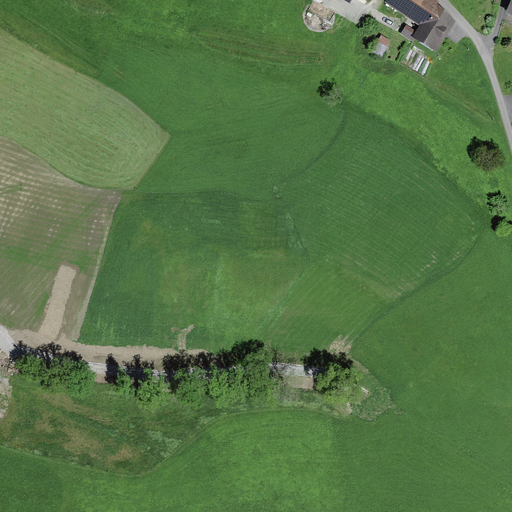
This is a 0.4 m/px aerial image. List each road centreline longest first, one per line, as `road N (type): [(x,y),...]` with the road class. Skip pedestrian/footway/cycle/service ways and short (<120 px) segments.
road 1 (unknown): [(308,365),(358,384),(511,483)]
road 2 (unclassified): [(511,142),(477,36),(443,0)]
